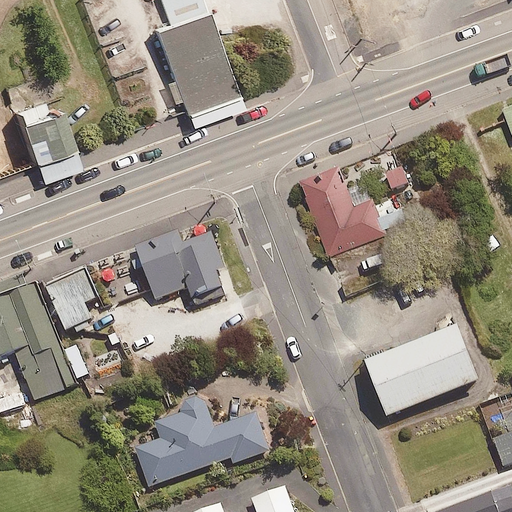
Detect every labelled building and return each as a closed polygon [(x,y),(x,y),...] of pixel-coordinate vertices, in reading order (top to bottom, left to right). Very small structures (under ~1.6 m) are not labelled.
[(206,0),(166,0),(176,28),(212,15),(206,0)] [(242,98),(212,15),(176,28),(160,33),(189,116),(242,98)] [(130,41),(103,50),(111,73),(138,63),(130,41)] [(21,127),(38,167),(72,152),(55,113),(21,127)] [(339,166),(300,181),(328,256),(385,235),(372,200),(354,206),(339,166)] [(406,168),(388,174),(393,190),(411,184),(406,168)] [(202,224),(137,251),(163,314),(199,299),(205,314),(234,301),(202,224)] [(94,275),(49,294),(68,339),(100,326),(93,311),(107,305),(94,275)] [(87,389),(44,287),(10,301),(0,304),(0,366),(27,355),(48,405),(87,389)] [(465,329),(363,366),(384,423),(486,386),(465,329)] [(217,427),(207,398),(182,407),(185,415),(157,424),(163,441),(137,449),(151,488),(233,459),(235,465),(275,451),(261,412),(217,427)] [(511,464),(511,434),(496,440),(505,467),(511,464)] [(295,511),(288,489),(255,501),(258,511),(225,511),(223,506),(206,511),(295,511)] [(511,511),(511,493),(460,511),(511,511)]
